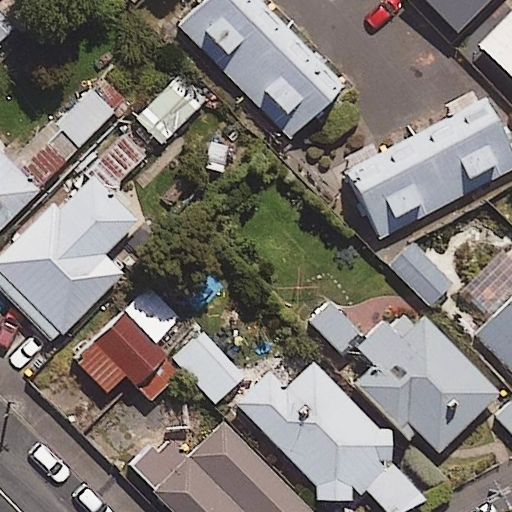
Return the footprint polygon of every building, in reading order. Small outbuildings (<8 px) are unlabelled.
[(145,0),(128,0),(136,8),(145,0)] [(336,85),(252,0),(201,0),(174,26),(283,137),(336,85)] [(511,17),(479,51),(511,83),(511,17)] [(126,101),(100,78),(37,152),(64,175),(126,101)] [(203,107),(177,79),(134,121),(159,148),(203,107)] [(511,170),(511,151),(482,99),(345,176),(383,244),(511,170)] [(0,235),(39,196),(0,157),(0,235)] [(138,227),(82,173),(0,257),(0,292),(56,347),(122,279),(104,262),(138,227)] [(451,289),(411,249),(390,270),(429,311),(451,289)] [(245,379),(150,288),(75,366),(108,398),(125,381),(151,406),(182,374),(217,408),(245,379)] [(331,307),(311,327),(344,360),(355,350),(379,374),(359,393),(431,466),(502,396),(414,306),(388,333),(383,328),(367,343),(331,307)] [(511,306),(477,342),(511,377),(511,306)] [(377,435),(308,367),(283,392),(268,377),(235,409),(316,490),(317,509),(353,507),(352,492),(362,501),(368,496),(384,511),(410,511),(421,501),(393,473),(393,435),(377,435)] [(511,401),(496,416),(511,434),(511,401)] [(169,444),(132,479),(164,511),(304,511),(224,427),(186,463),(169,444)]
